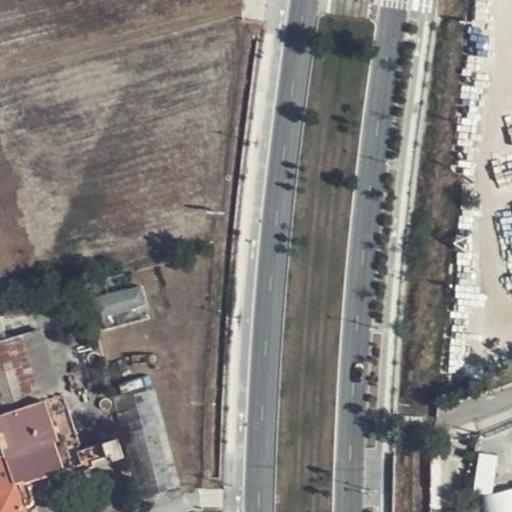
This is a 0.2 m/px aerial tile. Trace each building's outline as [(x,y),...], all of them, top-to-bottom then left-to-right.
[(145,286),(104,292),(107,312),(149,306),(145,286)] [(35,335),(13,342),(35,402),(55,394),(35,335)] [(12,488),(59,473),(39,414),(13,342),(4,345),(0,346),(0,451),(4,462),(12,488)] [(0,511),(20,511),(12,488),(4,462),(0,451),(0,511)] [(494,491),(499,455),(484,453),(478,489),(494,491)]
